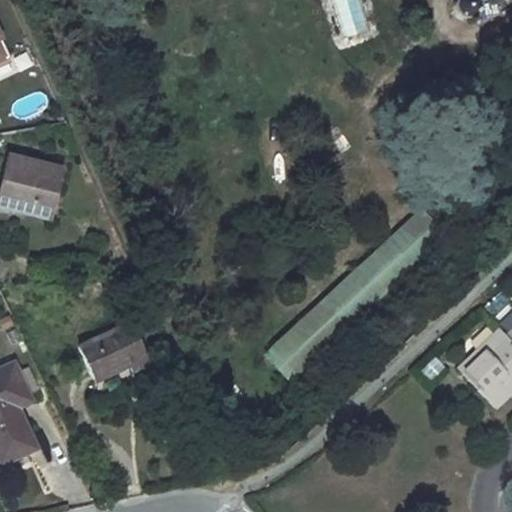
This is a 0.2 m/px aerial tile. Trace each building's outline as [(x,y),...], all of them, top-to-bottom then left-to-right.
[(456,0),(455,2),(455,5),(454,8),(455,11),(457,14),(459,16),(461,18),(464,19),(467,19),(470,19),(473,17),(475,15),(477,12),(478,9),(478,6),(477,3),(476,0),(456,0)] [(7,213),(51,227),(66,175),(13,160),(3,193),(12,196),(7,213)] [(12,196),(3,193),(0,192),(0,211),(7,213),(12,196)] [(420,209),(260,350),(285,379),(446,239),(420,209)] [(148,365),(128,324),(78,348),(95,385),(128,368),(132,374),(148,365)] [(511,343),(507,338),(501,331),(459,370),(496,409),(511,394),(511,343)] [(0,371),(0,462),(1,465),(35,449),(17,408),(30,402),(25,392),(33,389),(25,371),(17,374),(13,365),(0,371)]
